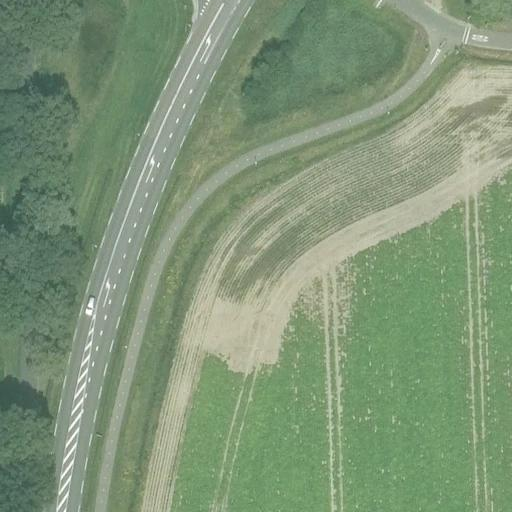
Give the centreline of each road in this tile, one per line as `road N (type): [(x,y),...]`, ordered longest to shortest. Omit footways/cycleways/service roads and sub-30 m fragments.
road 1 (primary): [(62,511),(111,275),(166,131),(231,0)]
road 2 (unclassified): [(28,423),(33,292),(21,0)]
road 3 (unclassified): [(401,0),(450,30),(511,42)]
